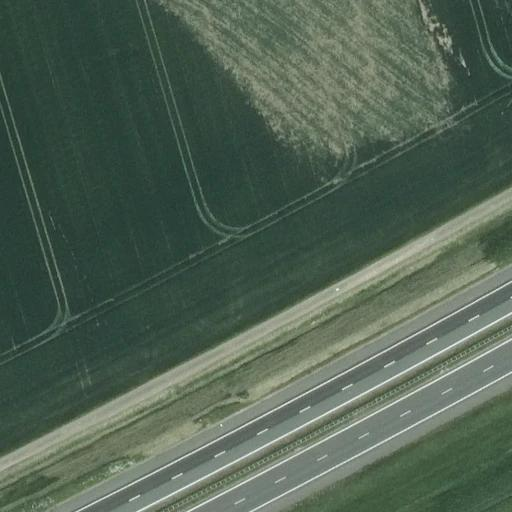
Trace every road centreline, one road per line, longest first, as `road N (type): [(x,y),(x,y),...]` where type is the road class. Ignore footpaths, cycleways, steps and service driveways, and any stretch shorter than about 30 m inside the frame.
road 1 (unclassified): [(0,464),(511,196)]
road 2 (motorway): [(511,291),(108,511)]
road 3 (motorway): [(213,511),(511,354)]
